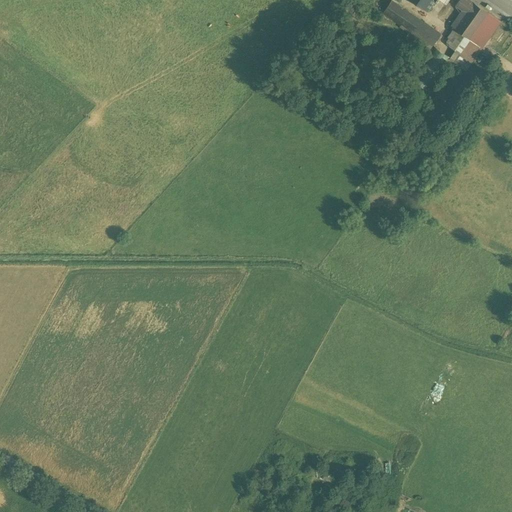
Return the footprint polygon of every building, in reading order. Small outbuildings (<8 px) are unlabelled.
[(404,9),(392,0),(384,12),(396,20),(404,9)] [(412,0),(429,11),(436,0),(412,0)] [(489,12),(471,0),(459,0),(456,5),(463,10),(452,25),(471,39),(472,36),(489,12)] [(441,34),(404,9),(396,20),(412,31),(433,45),(440,35),(441,34)] [(489,12),(472,36),(484,44),(501,20),(500,20),(489,12)] [(471,39),(452,25),(448,44),(460,53),(471,39)] [(433,45),(412,31),(408,38),(428,52),(433,45)] [(471,39),(460,53),(471,61),(484,44),(472,36),(471,39)] [(435,46),(412,79),(429,91),(451,58),(435,46)] [(361,474),(348,467),(344,475),(357,482),(361,474)] [(359,484),(357,482),(344,475),(332,498),(348,507),(359,484)] [(280,492),(293,498),(301,482),(288,477),(280,492)]
